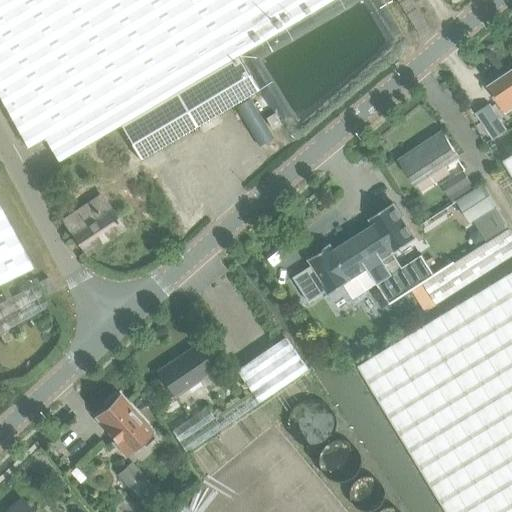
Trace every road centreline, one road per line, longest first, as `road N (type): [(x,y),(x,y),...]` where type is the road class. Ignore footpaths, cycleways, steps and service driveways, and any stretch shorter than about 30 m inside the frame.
road 1 (unclassified): [(106,326),(484,0)]
road 2 (unclassified): [(106,326),(0,134)]
road 3 (unclassified): [(0,431),(106,326)]
